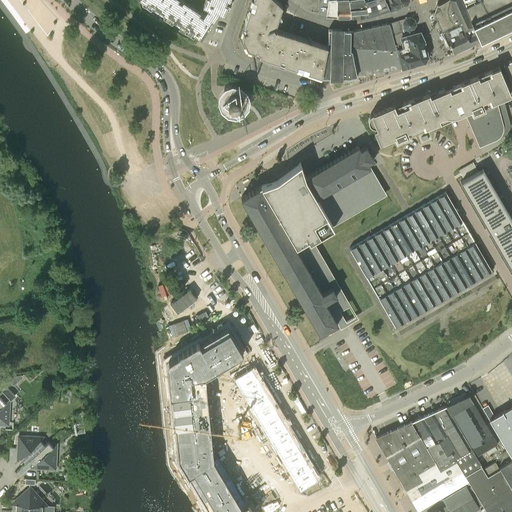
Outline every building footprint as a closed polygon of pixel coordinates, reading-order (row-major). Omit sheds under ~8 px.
[(194,35),(201,39),(211,25),(216,27),(220,19),(222,15),(209,10),(207,13),(204,19),(202,18),(204,15),(183,1),(184,0),(139,0),(140,0),(145,3),(147,2),(151,4),(150,6),(167,17),(168,15),(172,18),(171,20),(188,31),(189,29),(194,32),(192,34),(194,35)] [(205,0),(203,7),(209,10),(222,15),(223,15),(227,6),(225,5),(227,0),(229,1),(229,0),(205,0)] [(251,0),(242,30),(244,33),(242,38),(247,48),(253,50),(254,53),(267,58),(268,60),(271,61),(272,60),(273,60),(321,76),(327,46),(276,29),(276,28),(275,26),(282,5),(276,0),(251,0)] [(320,0),(319,12),(326,13),(326,17),(328,17),(336,18),(336,0),(320,0)] [(336,0),(336,18),(351,18),(348,0),(336,0)] [(348,0),(351,18),(357,17),(369,16),(364,0),(348,0)] [(364,0),(369,16),(389,9),(385,0),(364,0)] [(385,0),(389,9),(407,2),(407,0),(385,0)] [(445,0),(437,4),(437,3),(433,12),(442,31),(440,32),(449,45),(453,51),(454,52),(479,41),(464,8),(460,0),(445,0)] [(511,0),(480,0),(464,8),(479,41),(511,24),(511,0)] [(396,24),(395,21),(389,23),(396,51),(401,49),(397,38),(414,33),(413,29),(416,25),(414,19),(410,17),(405,18),(405,20),(402,23),(396,24)] [(389,23),(352,31),(351,51),(353,51),(356,75),(401,68),(396,51),(389,23)] [(328,41),(327,46),(321,76),(349,77),(356,75),(353,51),(351,51),(352,31),(331,29),(328,29),(328,36),(328,41)] [(420,32),(414,33),(397,38),(401,49),(396,51),(401,68),(415,64),(424,62),(427,56),(423,42),(424,41),(420,32)] [(478,75),(469,79),(468,77),(463,80),(463,81),(452,86),(448,88),(444,89),(444,88),(436,91),(435,90),(421,96),(420,94),(401,103),(400,101),(371,113),(370,114),(370,115),(369,115),(368,117),(368,118),(368,119),(368,120),(368,121),(368,122),(369,123),(369,124),(371,125),(372,126),(373,126),(374,127),(375,127),(376,126),(378,126),(379,129),(375,130),(380,141),(382,145),(405,134),(406,136),(449,118),(459,114),(462,113),(464,112),(465,113),(468,119),(473,127),(476,131),(480,136),(487,143),(491,141),(495,139),(497,139),(498,138),(499,137),(500,136),(501,134),(502,133),(502,131),(503,131),(503,129),(503,127),(503,126),(503,125),(503,124),(506,123),(509,122),(504,101),(503,97),(511,94),(499,66),(498,67),(497,65),(491,68),(492,69),(483,73),(483,71),(477,74),(478,75)] [(224,105),(225,106),(226,107),(226,108),(227,109),(228,110),(229,110),(230,111),(231,111),(232,111),(233,111),(234,111),(235,111),(237,111),(238,110),(239,110),(239,109),(240,108),(241,108),(242,107),(242,106),(243,105),(243,104),(243,103),(243,101),(243,100),(243,99),(243,98),(242,97),(242,96),(241,95),(240,94),(239,94),(238,93),(237,93),(236,92),(235,92),(234,92),(233,92),(232,92),(231,92),(230,92),(229,93),(228,93),(227,94),(226,95),(225,96),(225,97),(224,98),(224,99),(224,100),(224,101),(224,102),(224,103),(224,104),(224,105)] [(261,186),(261,187),(260,187),(260,186),(241,198),(319,333),(337,323),(336,322),(338,321),(340,325),(344,323),(336,310),(347,304),(308,238),(385,193),(368,163),(374,160),(366,147),(361,150),(359,146),(335,160),(327,165),(306,177),(307,178),(305,179),(305,178),(301,166),(300,163),(292,174),(292,175),(285,179),(277,184),(277,183),(261,186)] [(458,170),(460,173),(462,176),(463,178),(477,170),(472,162),(458,170)] [(463,178),(463,179),(511,262),(511,225),(479,169),(477,170),(463,178)] [(437,196),(454,225),(462,221),(457,213),(452,203),(446,192),(445,191),(444,192),(445,192),(438,197),(437,196)] [(429,201),(446,230),(454,225),(437,196),(436,197),(437,197),(430,201),(429,201)] [(421,205),(421,206),(438,235),(446,230),(429,201),(428,201),(429,202),(422,206),(421,205)] [(438,235),(421,206),(414,211),(413,210),(430,239),(438,235)] [(405,215),(422,244),(430,239),(413,210),(413,211),(406,215),(405,215)] [(397,219),(397,220),(414,249),(422,244),(405,215),(405,216),(398,220),(397,219)] [(414,249),(397,220),(390,225),(389,224),(406,253),(414,249)] [(382,229),(381,229),(398,258),(406,253),(389,224),(389,225),(382,229)] [(398,258),(381,229),(381,230),(374,234),(374,233),(373,234),(390,263),(398,258)] [(390,263),(373,234),(366,238),(365,238),(382,267),(390,263)] [(382,267),(365,238),(365,239),(358,243),(357,243),(374,272),(382,267)] [(485,259),(475,242),(466,247),(483,276),(484,276),(483,275),(490,271),(491,271),(492,271),(491,270),(485,259)] [(374,272),(357,243),(357,244),(350,248),(350,247),(349,248),(349,249),(356,260),(366,277),(374,272)] [(466,247),(458,251),(475,280),(476,280),(475,280),(482,276),(483,276),(466,247)] [(475,280),(458,251),(450,256),(467,285),(468,285),(467,284),(474,280),(475,281),(475,280)] [(450,256),(442,261),(459,290),(460,290),(459,289),(467,285),(450,256)] [(442,261),(434,265),(451,294),(452,294),(459,289),(459,290),(442,261)] [(451,294),(434,265),(426,270),(443,299),(444,299),(444,298),(451,294),(451,295),(451,294)] [(443,299),(426,270),(418,275),(435,304),(436,303),(443,299)] [(435,304),(418,275),(411,279),(427,308),(428,308),(435,303),(435,304)] [(411,279),(403,284),(419,313),(420,313),(420,312),(427,308),(427,309),(427,308),(411,279)] [(419,313),(403,284),(395,289),(412,318),(412,317),(419,313)] [(412,318),(395,289),(387,293),(404,322),(404,321),(411,317),(411,318),(412,318)] [(378,298),(388,315),(395,326),(395,327),(396,327),(396,326),(403,322),(403,323),(404,322),(387,293),(378,298)] [(166,363),(166,364),(169,393),(169,394),(170,394),(170,395),(171,395),(177,458),(209,511),(252,511),(248,505),(238,511),(237,509),(238,508),(209,459),(200,365),(207,365),(209,368),(231,355),(233,358),(241,353),(243,352),(227,326),(199,343),(199,342),(198,342),(197,342),(168,359),(167,360),(167,361),(166,361),(166,362),(166,363)] [(251,367),(233,378),(239,387),(257,377),(251,367)] [(21,375),(6,378),(13,386),(23,377),(21,375)] [(257,377),(239,387),(244,397),(263,386),(257,377)] [(263,386),(244,397),(250,406),(268,395),(263,386)] [(9,417),(10,407),(9,407),(5,403),(10,399),(2,390),(0,391),(0,424),(6,425),(8,422),(9,417)] [(268,395),(250,406),(255,415),(274,405),(268,395)] [(488,476),(476,456),(489,449),(492,453),(498,449),(495,445),(497,444),(473,403),(468,395),(445,405),(433,411),(423,416),(411,421),(375,437),(377,441),(418,511),(468,482),(471,486),(486,511),(511,511),(511,405),(489,419),(511,457),(511,459),(499,468),(500,469),(488,476)] [(487,404),(482,408),(489,418),(494,415),(487,404)] [(274,405),(255,415),(261,425),(279,414),(274,405)] [(420,410),(410,414),(412,420),(422,416),(420,410)] [(279,414),(261,425),(266,434),(285,423),(279,414)] [(285,423),(266,434),(272,443),(290,432),(285,423)] [(290,432),(272,443),(277,453),(296,442),(290,432)] [(18,454),(25,463),(29,460),(28,460),(44,446),(44,445),(36,436),(26,436),(21,436),(18,438),(18,454)] [(48,442),(44,445),(44,446),(28,460),(29,460),(33,465),(34,464),(38,469),(54,469),(55,468),(55,463),(56,463),(57,451),(48,442)] [(296,442),(277,453),(283,462),(301,451),(296,442)] [(301,451),(283,462),(288,471),(307,460),(301,451)] [(307,460),(288,471),(294,480),(312,470),(307,460)] [(499,467),(496,461),(485,468),(488,473),(499,467)] [(312,470),(294,480),(300,490),(318,479),(312,470)] [(280,477),(271,483),(282,501),(291,495),(288,491),(285,486),(282,480),(280,477)] [(271,483),(262,488),(273,506),(282,501),(271,483)] [(443,499),(446,505),(449,510),(449,511),(472,511),(480,508),(466,485),(443,499)] [(17,504),(16,504),(16,511),(28,511),(41,511),(42,499),(36,492),(35,493),(31,489),(28,488),(17,499),(17,504)] [(262,488),(254,493),(264,511),(273,506),(262,488)] [(254,493),(244,498),(248,505),(252,511),(263,511),(264,511),(254,493)] [(316,511),(324,511),(334,506),(328,497),(313,506),(316,511)]
